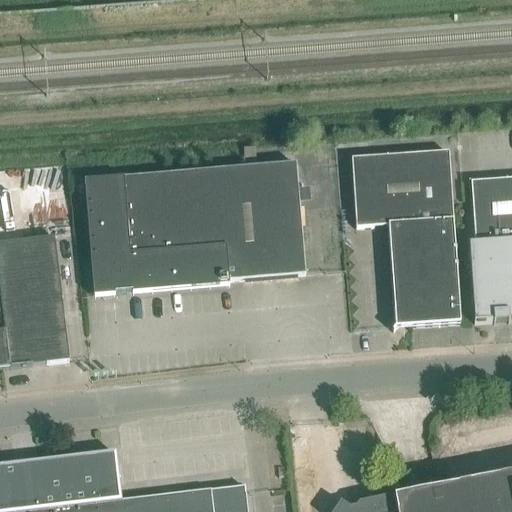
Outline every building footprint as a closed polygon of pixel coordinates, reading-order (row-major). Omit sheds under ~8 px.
[(255,170),(253,150),(241,150),(243,171),(84,185),(94,301),(229,289),(229,285),(306,279),(296,167),(255,170)] [(396,332),(461,327),(449,155),(351,162),(356,232),(388,230),(395,331),(392,334),(393,335),(396,332)] [(28,208),(54,207),(53,172),(0,173),(0,212),(28,211),(28,208)] [(468,248),(474,327),(511,324),(511,182),(470,185),(475,247),(468,248)] [(0,372),(70,364),(55,240),(0,246),(0,286),(6,334),(0,334),(0,372)] [(511,511),(511,412),(501,414),(507,511),(511,511)] [(444,511),(437,418),(341,425),(347,511),(444,511)] [(0,511),(247,511),(245,489),(122,504),(116,456),(0,469),(0,511)]
